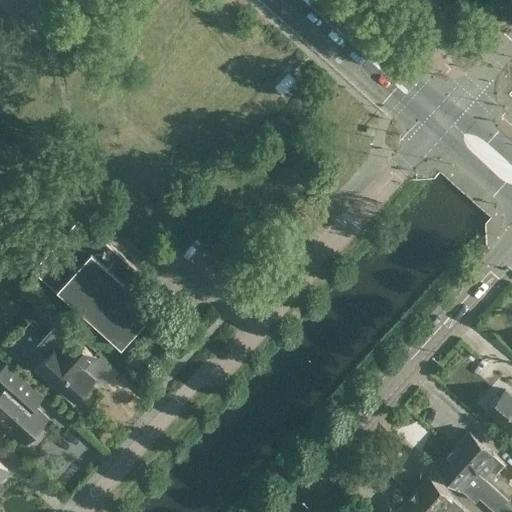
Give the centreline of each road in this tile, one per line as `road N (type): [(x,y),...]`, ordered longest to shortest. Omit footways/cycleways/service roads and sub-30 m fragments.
road 1 (tertiary): [(279,511),(511,245)]
road 2 (unclassified): [(244,334),(441,118)]
road 3 (residential): [(85,511),(244,334)]
road 4 (tertiary): [(441,118),(303,0)]
